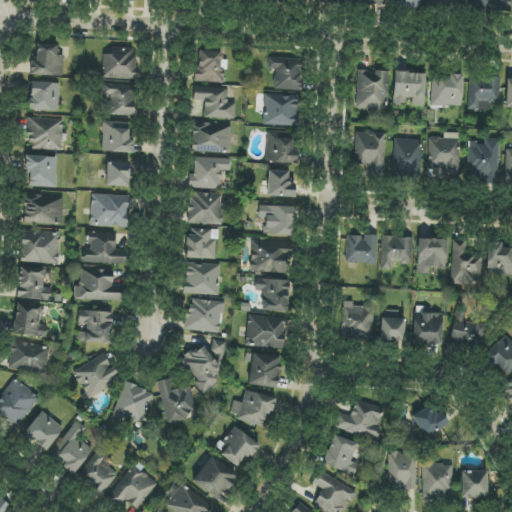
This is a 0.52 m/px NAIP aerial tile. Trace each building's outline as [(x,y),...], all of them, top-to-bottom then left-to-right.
[(391,0),(391,8),(420,9),(420,0),(391,0)] [(464,0),(464,11),(489,12),(489,0),(464,0)] [(511,0),(495,0),(495,12),(511,12),(511,0)] [(30,75),(62,76),(63,56),(57,55),(57,46),(36,45),(35,61),(31,61),(30,75)] [(135,79),(136,48),(111,48),(111,55),(103,55),(102,79),(135,79)] [(222,51),(200,51),(200,60),(195,60),(195,82),(222,83),(222,51)] [(268,69),(274,69),(274,90),(301,91),(302,59),(268,58),(268,69)] [(356,108),(387,109),(389,72),(358,71),(356,108)] [(424,107),(425,74),(394,72),(393,106),(405,106),(406,98),(412,98),(411,106),(424,107)] [(431,105),(462,106),(463,75),(449,74),(449,79),(432,78),(431,105)] [(500,77),(469,76),(468,110),(491,110),(491,103),(499,104),(500,77)] [(59,83),(30,82),(30,111),(58,111),(59,83)] [(107,85),(106,115),(134,116),(135,86),(107,85)] [(227,103),(228,88),(194,87),(193,101),(204,101),(203,118),(234,119),(235,103),(227,103)] [(298,126),(298,96),(264,95),(263,125),(298,126)] [(61,151),(63,119),(29,118),(28,149),(61,151)] [(129,122),(102,122),(102,152),(133,153),(133,139),(128,139),(129,122)] [(230,153),(231,124),(192,123),(191,152),(230,153)] [(266,163),(294,164),(295,132),(267,131),(266,163)] [(385,134),(356,133),(355,164),(362,164),(362,176),(384,176),(385,134)] [(428,169),(445,169),(445,181),(458,182),(460,133),(443,133),(443,137),(428,137),(428,169)] [(421,140),(394,139),(394,177),(421,178),(421,140)] [(497,182),(498,139),(484,139),(484,143),(468,143),(467,182),(497,182)] [(26,187),(56,188),(57,157),(26,156),(26,187)] [(221,189),(221,171),(230,171),(230,159),(194,158),(193,174),(189,174),(188,188),(221,189)] [(129,186),(129,163),(106,164),(106,187),(129,186)] [(288,172),(268,171),(267,196),(294,197),(295,184),(288,184),(288,172)] [(188,224),(221,225),(222,194),(189,193),(188,224)] [(128,227),(129,196),(91,195),(90,226),(128,227)] [(63,197),(25,196),(24,223),(62,224),(63,197)] [(258,219),(263,219),(263,235),(292,236),(293,207),(259,206),(258,219)] [(217,230),(186,229),(185,259),(216,259),(217,230)] [(60,233),(23,232),(23,263),(59,264),(60,233)] [(83,263),(126,265),(126,250),(115,250),(115,233),(88,232),(88,249),(84,249),(83,263)] [(346,263),(376,264),(377,236),(364,235),(364,237),(346,236),(346,263)] [(412,238),(381,237),(380,269),(391,270),(392,264),(412,264),(412,238)] [(447,240),(417,239),(416,274),(429,274),(429,268),(446,269),(447,240)] [(481,259),(465,258),(465,241),(452,240),(450,283),(480,284),(481,259)] [(290,242),(251,242),(250,272),(290,273),(290,242)] [(511,248),(501,248),(501,242),(486,242),(486,275),(511,275),(511,248)] [(184,295),(219,295),(219,265),(184,264),(184,295)] [(44,269),(19,268),(18,299),(50,300),(52,274),(44,273),(44,269)] [(124,301),(124,286),(112,286),(113,270),(77,269),(77,300),(124,301)] [(289,280),(256,279),(255,291),(262,292),(261,311),(287,312),(289,280)] [(220,334),(223,302),(188,299),(185,330),(220,334)] [(46,338),(47,325),(42,325),(43,305),(15,303),(13,335),(46,338)] [(373,306),(343,305),(342,337),(372,338),(373,306)] [(111,312),(79,311),(78,323),(86,323),(86,332),(77,332),(77,343),(111,343),(111,312)] [(405,319),(399,319),(399,311),(382,311),(381,341),(404,342),(405,319)] [(442,314),(413,313),(413,344),(441,345),(442,314)] [(285,317),(247,316),(246,347),(283,348),(285,317)] [(486,358),(507,376),(511,370),(511,343),(505,337),(486,358)] [(225,342),(212,339),(209,353),(187,348),(181,376),(198,380),(195,390),(206,392),(207,386),(215,387),(225,342)] [(7,368),(44,375),(50,348),(13,341),(7,368)] [(276,389),(281,358),(246,352),(245,362),(251,363),(247,385),(276,389)] [(87,398),(119,380),(104,354),(72,372),(87,398)] [(155,382),(168,424),(197,415),(188,387),(176,391),(171,377),(155,382)] [(511,378),(502,385),(511,402),(511,378)] [(0,414),(16,428),(39,398),(15,379),(0,397),(0,414)] [(112,419),(141,427),(152,391),(123,383),(112,419)] [(262,427),(267,411),(272,412),(276,399),(245,390),(242,403),(233,401),(230,413),(238,415),(237,420),(262,427)] [(337,431),(377,438),(382,407),(354,403),(352,416),(339,414),(337,431)] [(411,417),(425,438),(448,423),(440,411),(434,414),(429,406),(411,417)] [(46,452),(63,429),(40,412),(23,435),(46,452)] [(93,451),(78,439),(86,429),(77,421),(49,454),(73,474),(93,451)] [(250,459),(260,445),(233,427),(222,443),(226,446),(220,455),(237,466),(245,455),(250,459)] [(357,444),(334,435),(322,464),(353,476),(358,464),(351,461),(357,444)] [(108,468),(113,461),(98,451),(79,479),(104,495),(117,474),(108,468)] [(415,454),(388,454),(388,492),(415,492),(415,454)] [(237,477),(213,456),(192,480),(216,501),(237,477)] [(422,499),(451,498),(450,464),(422,465),(422,499)] [(125,501),(138,510),(157,483),(132,465),(107,500),(120,509),(125,501)] [(313,504),(326,511),(339,511),(346,500),(351,503),(356,494),(319,471),(312,483),(322,489),(313,504)] [(487,471),(461,472),(462,499),(488,498),(487,471)] [(165,504),(173,511),(209,511),(212,509),(183,483),(165,504)] [(4,511),(10,506),(0,498),(0,511),(4,511)]
